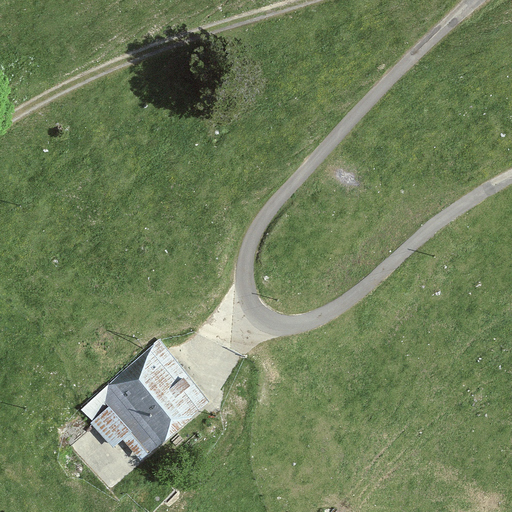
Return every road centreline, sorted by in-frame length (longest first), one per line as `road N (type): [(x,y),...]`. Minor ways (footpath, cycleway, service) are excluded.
road 1 (unclassified): [(511,175),(430,227),(355,295),(311,321),(274,322),(260,314),(246,285),(252,242),(290,183),(472,0)]
road 2 (track): [(0,124),(75,82),(328,0)]
